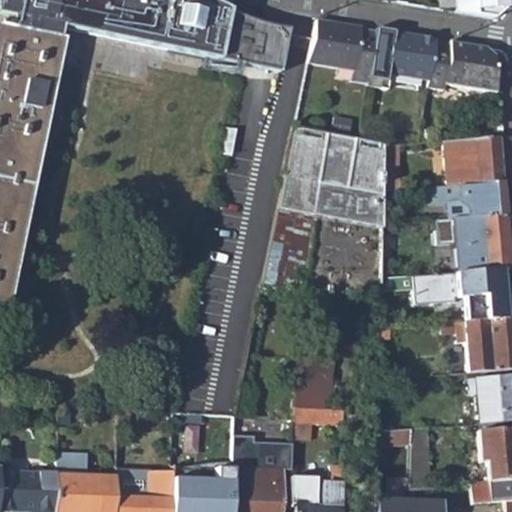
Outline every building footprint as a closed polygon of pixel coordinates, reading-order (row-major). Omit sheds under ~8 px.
[(0,314),(45,92),(49,75),(56,42),(54,42),(57,29),(277,74),(285,31),(250,23),(205,2),(201,0),(0,0),(0,15),(3,16),(2,19),(8,20),(6,29),(0,27),(0,314)] [(503,11),(502,0),(472,0),(474,17),(492,20),(503,11)] [(365,80),(372,35),(356,32),(357,29),(314,22),(305,67),(334,72),(332,81),(363,86),(365,80)] [(384,76),(426,82),(432,44),(432,41),(388,34),(387,37),(372,35),(365,80),(383,83),(384,76)] [(444,87),(499,96),(498,85),(496,64),(482,49),(450,44),(449,47),(432,44),(426,82),(425,91),(442,94),(444,87)] [(329,121),(328,133),(345,136),(347,123),(329,121)] [(365,176),(378,176),(379,149),(290,131),(281,180),(365,192),(365,176)] [(445,189),(501,185),(497,139),(440,144),(445,189)] [(281,180),(258,287),(297,295),(376,296),(378,176),(365,176),(365,192),(281,180)] [(464,212),(465,220),(503,217),(501,185),(445,189),(422,191),(423,208),(445,206),(457,205),(464,212)] [(451,221),(465,220),(464,212),(457,205),(445,206),(446,222),(451,221)] [(451,221),(454,275),(482,273),(481,262),(506,260),(503,217),(465,220),(451,221)] [(408,279),(410,307),(451,304),(451,300),(460,300),(461,324),(511,321),(509,295),(500,296),(498,272),(482,273),(454,275),(408,279)] [(465,375),(511,372),(511,341),(511,321),(461,324),(439,326),(440,335),(453,334),(454,345),(463,344),(465,375)] [(476,426),(511,423),(511,377),(467,381),(467,397),(474,396),(476,426)] [(54,449),(66,450),(69,408),(57,407),(54,449)] [(290,410),(289,435),(303,435),(303,426),(340,427),(340,411),(290,410)] [(115,411),(114,430),(125,431),(125,422),(126,412),(115,411)] [(126,412),(125,422),(169,425),(170,414),(126,412)] [(480,479),(481,487),(486,486),(486,485),(511,482),(511,430),(474,433),(476,465),(485,464),(485,479),(480,479)] [(405,448),(406,431),(371,433),(371,451),(405,448)] [(228,469),(226,511),(277,511),(279,470),(288,470),(289,446),(249,444),(250,437),(230,437),(229,443),(228,469)] [(8,474),(53,475),(53,462),(8,460),(8,474)] [(165,511),(226,511),(228,469),(208,469),(184,473),(167,472),(167,475),(165,511)] [(290,506),(289,511),(335,511),(338,469),(328,469),(327,487),(319,487),(318,508),(311,507),(311,482),(287,481),(285,506),(290,506)] [(0,473),(0,511),(14,511),(51,511),(53,475),(8,474),(0,473)] [(122,485),(120,511),(165,511),(167,475),(144,474),(144,483),(122,483),(122,485)] [(53,475),(51,511),(91,511),(92,500),(100,500),(101,477),(53,475)] [(502,503),(511,502),(511,482),(486,485),(486,486),(487,504),(502,503)] [(120,511),(122,485),(112,484),(110,511),(120,511)] [(469,506),(487,504),(486,486),(481,487),(468,488),(469,506)] [(99,511),(100,500),(92,500),(91,511),(99,511)] [(370,501),(369,511),(436,511),(437,504),(370,501)] [(511,511),(511,502),(502,503),(502,511),(511,511)]
